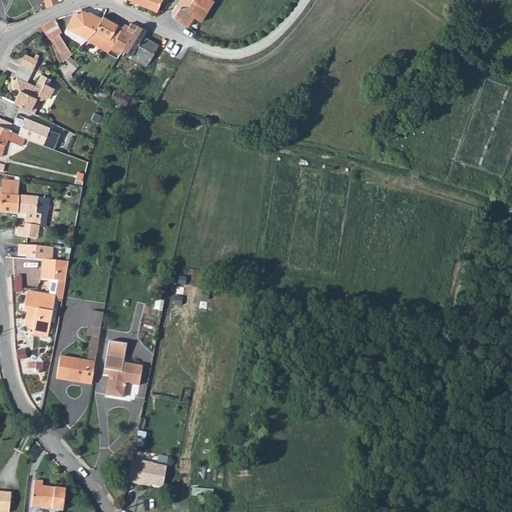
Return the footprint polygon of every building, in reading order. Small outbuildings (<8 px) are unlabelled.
[(137,0),(158,10),(162,1),(167,4),(169,0),(137,0)] [(199,0),(192,0),(191,4),(183,5),(179,2),(175,9),(174,14),(185,21),(189,24),(196,14),(203,18),(211,7),(199,0)] [(72,11),(66,24),(92,36),(94,34),(97,30),(104,16),(90,10),(88,12),(80,8),(72,11)] [(104,16),(97,30),(104,33),(107,35),(104,41),(115,46),(121,32),(125,23),(106,14),(104,16)] [(49,18),(42,24),(49,32),(55,38),(62,32),(57,27),(62,23),(55,16),(49,18)] [(121,32),(115,46),(125,51),(139,23),(132,20),(130,23),(126,21),(125,23),(121,32)] [(139,23),(125,51),(132,54),(134,50),(153,58),(160,42),(147,36),(151,28),(139,23)] [(132,54),(131,56),(148,63),(151,58),(153,58),(134,50),(132,54)] [(37,59),(25,53),(21,61),(33,67),(37,59)] [(20,88),(15,99),(30,106),(34,108),(40,97),(49,94),(54,86),(44,80),(47,74),(42,72),(37,81),(42,84),(40,87),(16,75),(12,84),(20,88)] [(114,86),(108,96),(120,104),(123,104),(129,95),(114,86)] [(0,114),(0,122),(9,126),(12,120),(0,114)] [(25,114),(18,130),(18,131),(24,135),(30,137),(54,147),(60,132),(49,127),(50,125),(25,114)] [(9,126),(0,122),(0,150),(6,136),(20,142),(24,135),(18,131),(18,130),(9,126)] [(0,209),(12,211),(17,211),(18,194),(17,194),(1,193),(1,186),(0,186),(0,209)] [(36,196),(18,194),(17,211),(25,212),(25,216),(24,228),(20,228),(19,236),(31,237),(33,223),(39,223),(42,209),(41,208),(36,207),(36,196)] [(41,258),(52,258),(53,245),(19,244),(18,254),(27,254),(27,257),(41,258)] [(41,258),(41,278),(53,279),(51,293),(56,294),(55,298),(63,299),(69,260),(52,258),(41,258)] [(25,316),(24,325),(35,327),(49,329),(55,298),(56,294),(51,293),(27,288),(23,311),(26,311),(30,312),(29,317),(25,316)] [(89,310),(85,334),(90,335),(98,336),(102,312),(89,310)] [(49,329),(35,327),(33,334),(48,336),(49,329)] [(90,335),(86,360),(94,361),(98,336),(90,335)] [(108,341),(103,368),(109,370),(105,394),(122,397),(124,384),(140,386),(143,367),(121,364),(125,344),(108,341)] [(19,359),(28,357),(26,347),(17,349),(19,359)] [(60,356),(56,378),(90,384),(94,361),(86,360),(60,356)] [(166,465),(132,458),(127,480),(144,484),(144,482),(149,483),(162,486),(166,465)] [(32,505),(63,510),(67,491),(44,486),(44,481),(36,480),(32,505)] [(394,511),(398,483),(390,482),(388,509),(360,506),(359,511),(394,511)] [(0,510),(8,511),(10,492),(0,491),(0,510)]
